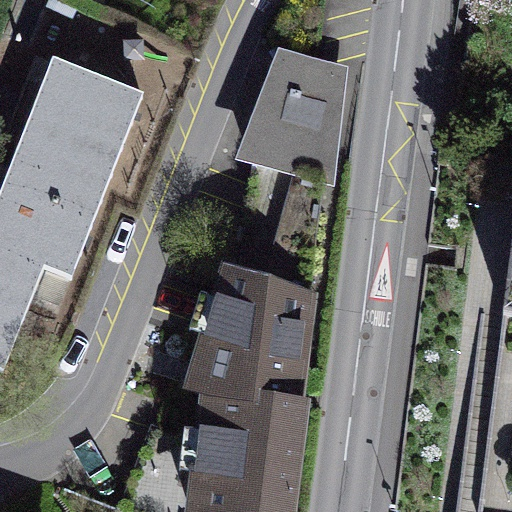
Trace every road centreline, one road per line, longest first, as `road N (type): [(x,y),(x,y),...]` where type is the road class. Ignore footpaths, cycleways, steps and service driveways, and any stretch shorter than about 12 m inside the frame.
road 1 (residential): [(270,0),(238,45),(118,353),(66,442),(0,468)]
road 2 (residential): [(340,511),(403,0)]
